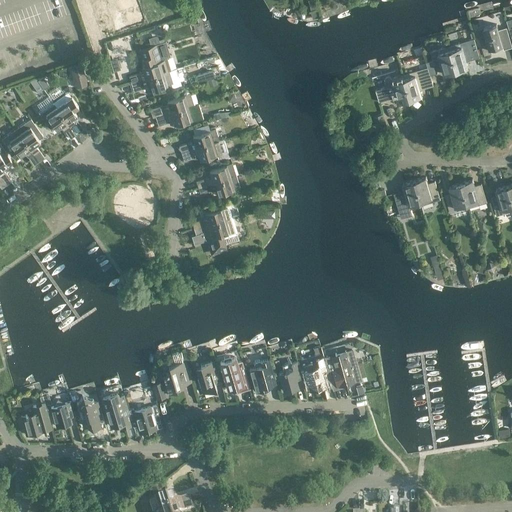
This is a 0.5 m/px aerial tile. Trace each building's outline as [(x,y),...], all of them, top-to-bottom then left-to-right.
[(128,0),(109,0),(106,1),(111,14),(131,6),(128,0)] [(131,6),(111,14),(116,27),(136,19),(131,6)] [(490,49),(503,46),(497,24),(484,28),(484,29),(477,31),(480,40),(484,55),(491,53),(490,49)] [(449,46),(456,71),(468,68),(465,57),(471,55),(472,59),(479,57),(474,39),(449,46)] [(445,75),(456,71),(449,46),(430,52),(433,60),(426,63),(427,68),(432,85),(433,85),(433,86),(430,74),(436,73),(437,73),(435,66),(441,64),(445,75)] [(144,66),(142,66),(144,72),(129,77),(131,83),(169,71),(163,52),(142,59),(144,66)] [(118,63),(111,65),(113,71),(119,69),(118,63)] [(82,67),(73,69),(75,78),(85,75),(82,67)] [(419,89),(432,85),(427,68),(421,69),(403,75),(410,100),(422,96),(419,89)] [(169,71),(131,83),(134,92),(143,89),(145,86),(148,85),(150,90),(152,90),(153,95),(172,89),(171,84),(173,83),(169,71)] [(410,100),(403,75),(396,77),(395,71),(372,78),(379,102),(397,97),(398,103),(410,100)] [(197,87),(214,84),(212,72),(195,75),(197,87)] [(68,92),(63,95),(53,103),(76,135),(81,132),(84,130),(78,122),(74,121),(72,118),(77,115),(74,110),(78,107),(68,92)] [(194,105),(190,93),(167,100),(169,106),(154,111),(156,117),(194,105)] [(53,103),(43,110),(38,112),(51,130),(55,127),(56,129),(61,126),(70,139),(76,135),(53,103)] [(203,119),(199,104),(194,105),(156,117),(158,126),(171,122),(170,120),(173,119),(175,124),(190,120),(191,123),(203,119)] [(387,128),(383,114),(372,117),(376,131),(387,128)] [(30,119),(16,129),(39,162),(44,158),(35,145),(40,141),(39,139),(43,136),(30,119)] [(178,148),(181,152),(219,140),(216,128),(210,130),(208,124),(200,127),(202,133),(193,135),(194,141),(179,146),(179,147),(178,148)] [(34,165),(39,162),(16,129),(1,139),(13,156),(18,153),(20,156),(25,152),(34,165)] [(219,140),(181,152),(184,161),(193,158),(192,156),(198,154),(200,159),(216,154),(218,160),(229,157),(223,139),(220,140),(219,140)] [(11,160),(0,143),(0,175),(7,185),(12,181),(3,168),(8,165),(7,163),(11,160)] [(198,187),(236,175),(232,163),(209,170),(211,176),(196,181),(198,187)] [(240,187),(236,175),(198,187),(200,193),(215,189),(217,194),(240,187)] [(426,177),(414,180),(422,205),(440,200),(436,185),(429,187),(426,177)] [(473,179),(461,183),(468,208),(487,202),(483,188),(476,190),(473,179)] [(414,180),(403,184),(406,194),(399,196),(401,203),(398,205),(396,208),(399,215),(402,217),(410,214),(412,211),(411,208),(422,205),(414,180)] [(461,183),(449,186),(453,197),(446,199),(450,213),(468,208),(461,183)] [(511,200),(507,185),(496,189),(499,200),(492,202),(496,216),(511,211),(511,200)] [(194,229),(232,217),(228,205),(205,212),(207,218),(192,223),(194,229)] [(232,217),(194,229),(196,235),(191,236),(194,245),(204,241),(203,239),(207,238),(210,249),(224,245),(222,239),(237,234),(232,217)] [(189,260),(179,263),(181,271),(191,269),(189,260)] [(352,350),(324,358),(333,390),(340,388),(339,385),(343,384),(343,385),(361,380),(352,350)] [(235,357),(220,362),(228,389),(241,385),(243,391),(250,389),(245,372),(240,373),(235,357)] [(321,371),(327,369),(324,358),(317,360),(319,364),(304,368),(310,390),(325,385),(321,371)] [(276,382),(273,371),(270,359),(263,361),(264,365),(250,368),(256,391),(271,387),(269,381),(272,381),(272,383),(276,382)] [(168,393),(180,390),(178,384),(186,382),(183,371),(189,369),(186,361),(169,366),(171,372),(163,374),(168,393)] [(201,369),(196,370),(203,392),(216,388),(212,376),(218,374),(214,361),(200,365),(201,369)] [(284,391),(298,387),(295,376),(301,375),(297,361),(291,363),(293,369),(279,373),(284,391)] [(161,382),(154,385),(158,399),(165,396),(161,382)] [(117,393),(103,398),(111,426),(126,422),(124,415),(129,414),(124,395),(118,397),(117,393)] [(108,433),(105,425),(99,401),(95,402),(93,401),(93,398),(90,399),(82,395),(78,402),(77,403),(83,426),(89,424),(95,428),(95,430),(95,431),(96,432),(97,434),(98,433),(100,434),(101,433),(102,432),(104,433),(107,432),(107,434),(108,433)] [(22,416),(21,416),(26,435),(51,428),(43,396),(40,397),(41,403),(33,406),(35,412),(25,414),(26,416),(22,417),(22,416)] [(56,426),(72,422),(70,414),(74,412),(71,401),(65,403),(58,399),(53,406),(51,407),(53,415),(52,417),(54,418),(56,426)] [(134,408),(129,410),(133,427),(138,425),(141,433),(156,428),(149,407),(134,411),(134,408)] [(172,494),(155,500),(149,502),(152,511),(157,511),(191,501),(189,495),(174,500),(172,494)] [(191,501),(158,511),(178,511),(193,507),(191,501)]
